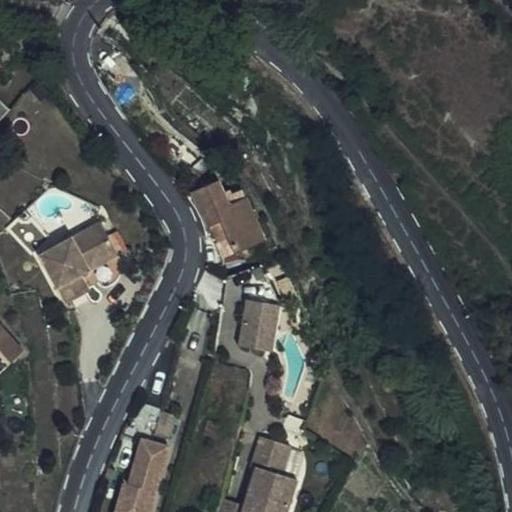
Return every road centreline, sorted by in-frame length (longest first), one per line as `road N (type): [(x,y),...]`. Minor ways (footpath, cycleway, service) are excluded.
road 1 (tertiary): [(73,511),(80,476),(184,274),(186,249),(180,218),(89,98),(79,67),(81,23),(98,0)]
road 2 (tertiary): [(196,0),(234,21),(340,124),(434,287),(511,456)]
